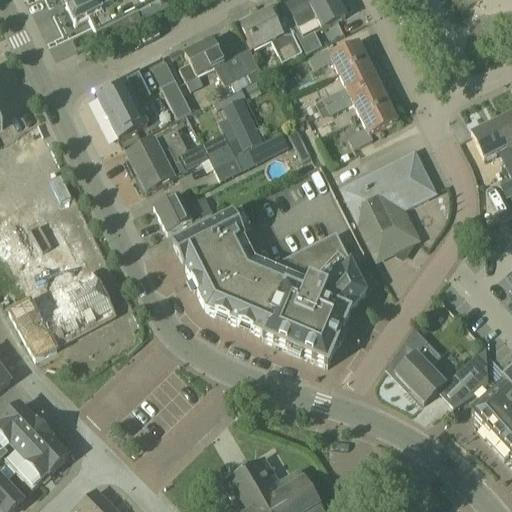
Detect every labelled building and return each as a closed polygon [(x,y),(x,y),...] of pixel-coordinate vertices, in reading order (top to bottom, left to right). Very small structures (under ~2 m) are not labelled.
[(59,0),(75,30),(88,24),(96,39),(172,0),(59,0)] [(302,0),(286,8),(298,32),(316,23),(322,33),(345,22),(334,0),(302,0)] [(269,15),(241,30),(254,55),(271,46),(282,68),(302,58),(293,40),(292,40),(290,35),(281,40),(274,25),(269,15)] [(179,74),(185,87),(214,73),(224,92),(231,88),(235,96),(251,87),(262,81),(248,54),(223,67),(211,45),(184,59),(189,69),(179,74)] [(358,47),(330,60),(328,55),(308,65),(313,75),(332,66),(339,81),(368,67),(358,47)] [(322,105),(326,112),(377,87),(368,67),(339,81),(345,93),(322,105)] [(191,117),(175,86),(161,93),(177,125),(191,117)] [(377,87),(326,112),(330,120),(353,108),(359,121),(387,107),(377,87)] [(97,103),(118,144),(147,129),(126,88),(97,103)] [(227,123),(218,127),(223,138),(228,148),(236,144),(242,157),(262,148),(242,104),(222,113),(227,123)] [(387,107),(359,121),(366,135),(348,145),(353,155),(372,145),(370,140),(397,126),(387,107)] [(511,118),(495,126),(511,161),(511,118)] [(511,161),(495,126),(471,138),(483,163),(498,156),(511,184),(500,190),(506,202),(511,199),(511,198),(511,161)] [(176,134),(126,160),(136,179),(138,184),(146,199),(173,185),(173,184),(185,178),(184,176),(201,168),(203,167),(208,164),(201,149),(195,152),(187,156),(186,154),(176,134)] [(298,137),(288,142),(295,157),(305,152),(298,137)] [(208,163),(213,174),(235,163),(230,152),(208,163)] [(235,163),(213,174),(220,187),(254,171),(249,160),(236,165),(235,163)] [(413,160),(367,183),(343,195),(377,264),(392,256),(402,263),(414,245),(415,245),(400,214),(432,198),(413,160)] [(177,200),(153,213),(167,241),(192,228),(191,228),(199,224),(186,197),(178,201),(177,200)] [(25,331),(48,371),(69,358),(63,349),(76,341),(82,351),(93,344),(87,334),(100,327),(106,337),(127,324),(104,285),(101,286),(93,274),(90,276),(83,265),(87,263),(53,205),(0,236),(0,281),(14,305),(18,303),(24,315),(21,317),(28,329),(25,331)] [(232,218),(171,249),(184,274),(185,274),(206,316),(263,340),(261,344),(327,372),(350,318),(348,317),(366,299),(336,239),(257,279),(244,255),(249,252),(232,218)] [(413,334),(387,372),(424,409),(436,398),(448,385),(433,370),(441,362),(413,334)] [(448,385),(436,398),(452,415),(459,410),(471,402),(486,393),(488,391),(485,354),(483,352),(452,382),(448,385)] [(0,393),(10,386),(0,373),(0,393)] [(511,384),(501,394),(502,395),(470,423),(511,469),(511,384)] [(41,486),(41,485),(47,479),(48,480),(67,462),(51,445),(52,444),(35,426),(34,427),(19,410),(0,427),(0,428),(0,429),(0,428),(0,466),(3,464),(32,495),(41,486)] [(278,488),(263,463),(222,488),(236,511),(319,511),(298,476),(278,488)] [(0,511),(16,511),(23,506),(0,481),(0,511)] [(112,511),(97,496),(79,511),(112,511)]
